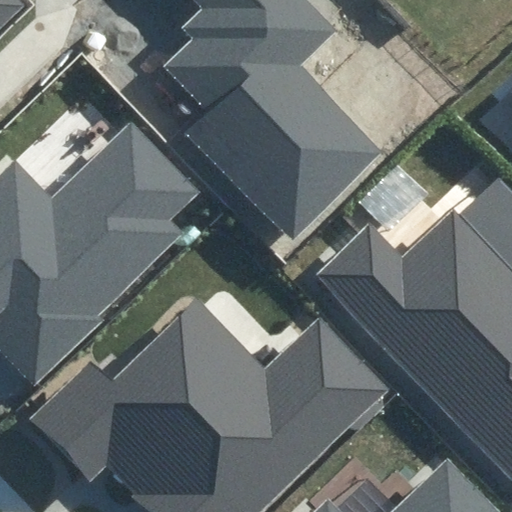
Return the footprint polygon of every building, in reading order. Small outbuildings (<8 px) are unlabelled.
[(0,0),(0,31),(26,7),(19,0),(0,0)] [(204,0),(209,4),(188,25),(198,35),(167,66),(208,107),(184,132),(296,241),(387,149),(303,67),(341,29),(311,0),(204,0)] [(200,191),(134,124),(53,204),(9,159),(0,167),(0,349),(34,384),(188,233),(172,217),(200,191)] [(369,228),(319,275),(511,481),(511,191),(496,174),(401,262),(369,228)] [(111,383),(90,360),(25,420),(93,492),(115,471),(153,511),(254,511),(386,390),(322,323),(265,376),(196,304),(111,383)] [(500,511),(449,459),(393,511),(350,511),(326,487),(299,511),(500,511)]
